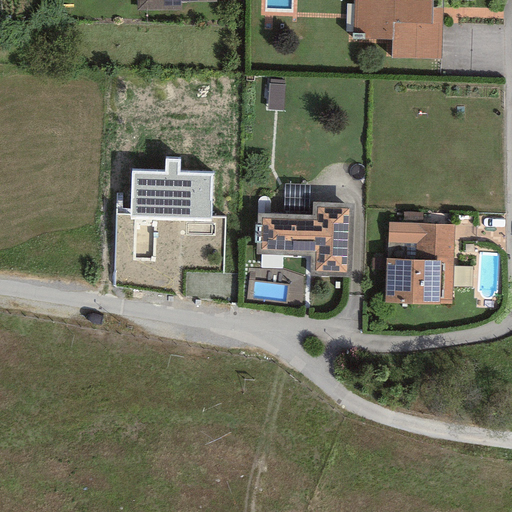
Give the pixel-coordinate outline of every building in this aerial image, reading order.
[(135,0),(135,10),(179,10),(179,2),(215,2),(214,0),(135,0)] [(354,0),(353,38),(391,39),(391,56),(440,57),(441,0),(354,0)] [(131,171),(129,217),(210,219),(211,174),(179,173),(179,160),(164,159),(164,172),(131,171)] [(353,204),(311,202),(311,216),(256,214),(256,225),(253,225),(252,242),(256,242),(255,255),(310,257),(310,276),(350,277),(353,204)] [(453,225),(388,222),(386,259),(384,259),(383,304),(438,306),(438,304),(451,304),(453,225)] [(453,263),(453,283),(466,283),(466,263),(453,263)]
